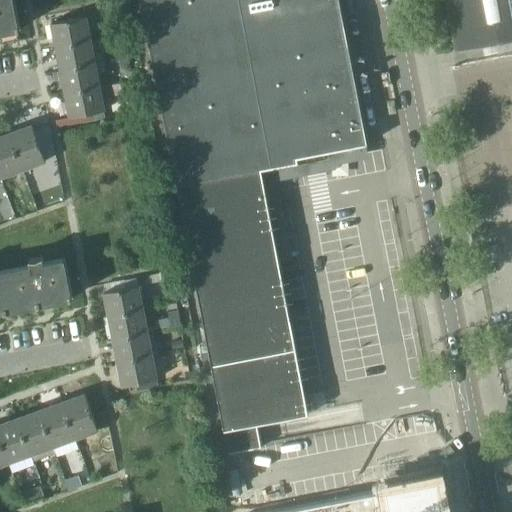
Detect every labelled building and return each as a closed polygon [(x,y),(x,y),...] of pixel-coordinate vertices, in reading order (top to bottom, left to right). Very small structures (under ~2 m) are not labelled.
[(0,0),(0,31),(19,28),(13,0),(0,0)] [(367,143),(338,0),(140,0),(176,179),(287,157),(328,149),(328,150),(329,151),(366,144),(366,143),(367,143)] [(511,37),(511,0),(444,0),(455,49),(511,37)] [(55,46),(90,39),(86,16),(51,22),(55,46)] [(90,39),(55,46),(60,69),(95,62),(90,39)] [(127,57),(125,47),(117,48),(119,59),(127,57)] [(128,58),(119,60),(121,68),(129,67),(128,58)] [(95,62),(60,69),(64,93),(101,86),(98,70),(95,62)] [(132,80),(120,83),(121,91),(134,89),(132,80)] [(105,110),(101,86),(64,93),(69,116),(91,112),(92,119),(104,117),(103,110),(105,110)] [(479,129),(475,107),(459,110),(464,132),(479,129)] [(91,112),(69,116),(70,123),(92,119),(91,112)] [(32,126),(10,134),(22,169),(45,160),(32,126)] [(10,134),(0,137),(0,176),(0,177),(22,169),(10,134)] [(308,413),(279,261),(261,169),(297,162),(297,161),(325,155),(328,150),(328,149),(287,157),(176,179),(229,453),(260,447),(255,422),(308,413)] [(30,263),(4,268),(12,309),(72,297),(64,257),(44,261),(42,254),(36,257),(29,257),(30,263)] [(0,311),(12,309),(4,268),(0,269),(0,311)] [(167,270),(158,272),(161,288),(170,286),(167,270)] [(108,314),(143,307),(139,284),(103,291),(108,314)] [(148,331),(143,307),(108,314),(112,338),(148,331)] [(178,325),(175,312),(166,313),(169,327),(178,325)] [(148,331),(112,338),(117,361),(152,354),(148,331)] [(182,347),(181,339),(171,341),(172,349),(182,347)] [(152,354),(117,361),(122,385),(157,378),(152,354)] [(84,393),(61,401),(75,438),(97,430),(84,393)] [(61,401),(39,409),(52,446),(75,438),(61,401)] [(39,409),(16,417),(30,454),(32,461),(55,453),(52,446),(39,409)] [(108,427),(105,411),(96,412),(99,428),(108,427)] [(16,417),(0,422),(0,441),(7,462),(11,471),(33,463),(32,461),(30,454),(16,417)] [(79,487),(76,477),(65,481),(68,491),(79,487)] [(444,511),(438,477),(260,511),(444,511)] [(44,496),(40,486),(20,493),(24,504),(44,496)]
